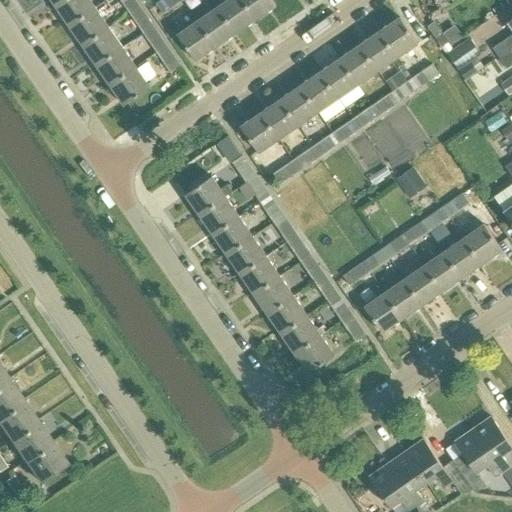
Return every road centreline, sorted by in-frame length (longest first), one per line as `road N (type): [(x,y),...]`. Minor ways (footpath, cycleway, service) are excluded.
road 1 (residential): [(199,511),(0,226)]
road 2 (residential): [(298,451),(104,171)]
road 3 (residential): [(104,171),(365,0)]
road 4 (unclassified): [(298,451),(511,304)]
road 5 (residential): [(104,171),(0,19)]
